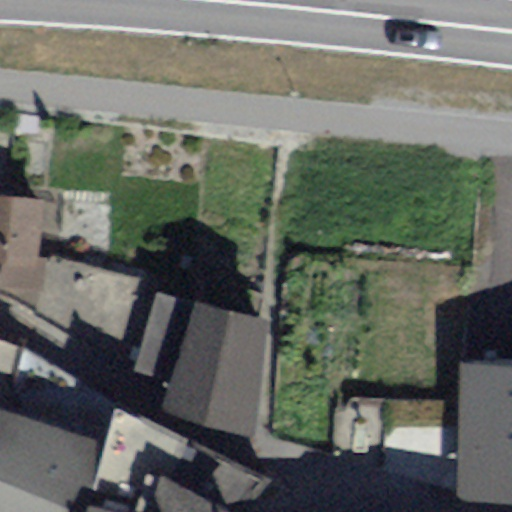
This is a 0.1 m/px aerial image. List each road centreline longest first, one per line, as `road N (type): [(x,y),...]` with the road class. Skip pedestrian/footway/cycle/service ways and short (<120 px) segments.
road 1 (residential): [(331,511),(283,468),(48,338),(0,321)]
road 2 (primary): [(511,32),(223,0)]
